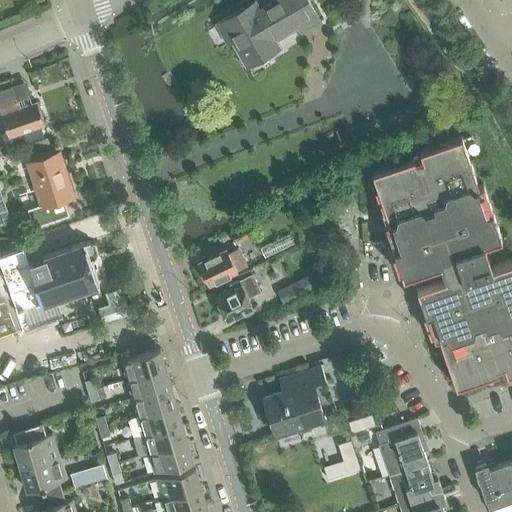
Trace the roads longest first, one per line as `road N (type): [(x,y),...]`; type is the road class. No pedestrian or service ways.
road 1 (tertiary): [(201,375),(81,14)]
road 2 (residential): [(201,375),(381,327),(393,332),(465,435)]
road 3 (tertiary): [(242,511),(201,375)]
